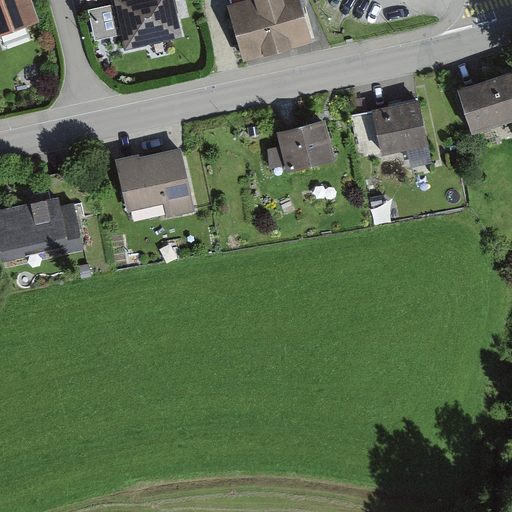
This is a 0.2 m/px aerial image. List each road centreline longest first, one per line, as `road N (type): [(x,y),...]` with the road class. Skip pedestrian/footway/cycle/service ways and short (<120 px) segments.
road 1 (unclassified): [(93,123),(501,37)]
road 2 (residential): [(93,123),(60,0)]
